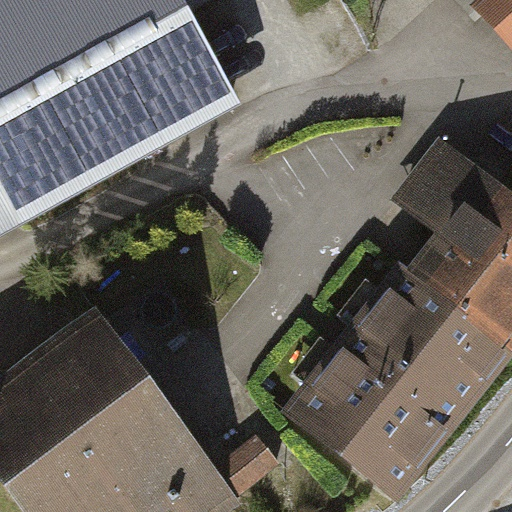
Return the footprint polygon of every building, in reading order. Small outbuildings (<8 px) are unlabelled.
[(0,0),(0,243),(247,113),(194,14),(219,0),(0,0)] [(511,0),(497,0),(496,1),(511,18),(511,0)] [(446,248),(413,291),(511,367),(511,212),(439,157),(397,211),(446,248)] [(395,511),(400,511),(511,368),(511,367),(413,291),(403,284),(289,430),(395,511)] [(233,477),(116,325),(0,413),(0,477),(26,511),(249,511),(293,479),(270,449),(233,477)]
